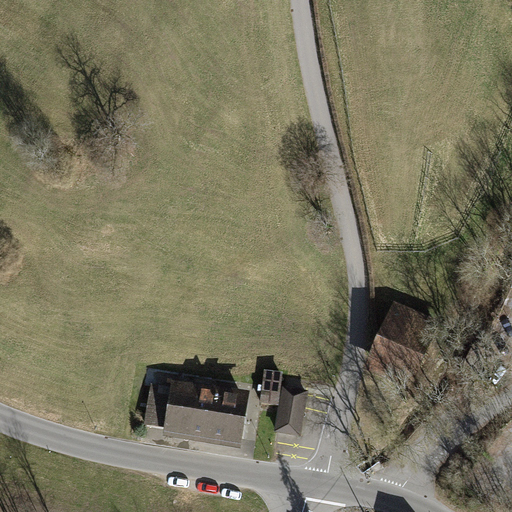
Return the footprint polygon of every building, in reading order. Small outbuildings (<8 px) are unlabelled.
[(441,329),(397,309),(367,373),(411,393),(441,329)] [(283,378),(266,376),(262,406),(279,408),(283,378)] [(166,434),(164,443),(243,456),(252,399),(172,386),(172,391),(152,388),(145,430),(166,434)] [(307,396),(284,393),(277,435),(300,439),(307,396)] [(496,473),(477,453),(459,470),(479,490),(496,473)]
